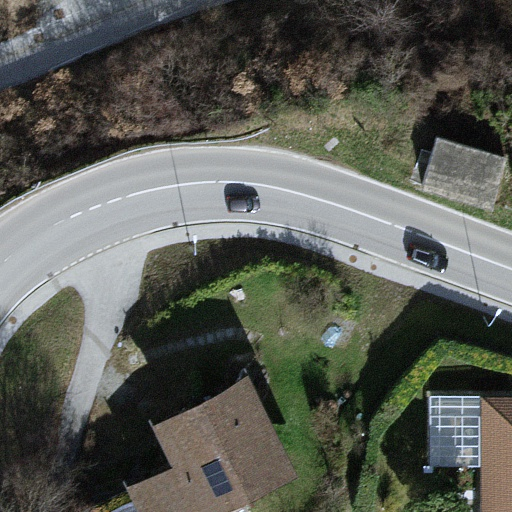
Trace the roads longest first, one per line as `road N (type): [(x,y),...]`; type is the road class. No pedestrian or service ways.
road 1 (tertiary): [(0,267),(58,224),(113,201),(226,182),(343,207),(511,269)]
road 2 (residential): [(161,0),(0,69)]
